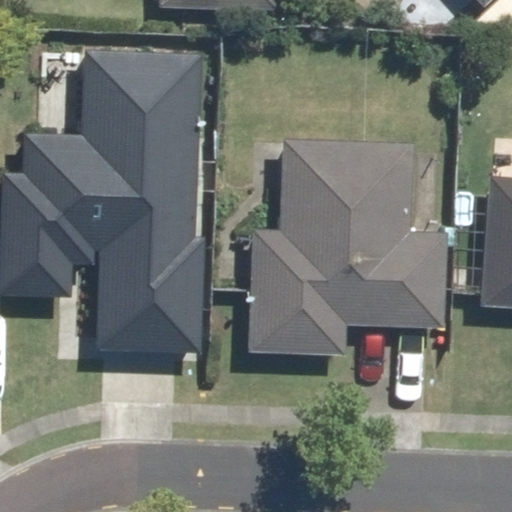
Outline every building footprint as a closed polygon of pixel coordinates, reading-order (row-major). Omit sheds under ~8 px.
[(143,0),(144,10),(267,12),(267,0),(143,0)] [(511,0),(460,0),(470,10),(480,0),(511,0)] [(179,333),(189,57),(67,53),(65,138),(7,137),(6,167),(0,167),(0,254),(81,257),(79,330),(179,333)] [(233,229),(229,356),(330,360),(331,331),(429,334),(433,232),(395,231),(398,145),(266,141),(263,230),(233,229)] [(511,178),(472,176),(465,308),(511,310),(511,178)]
